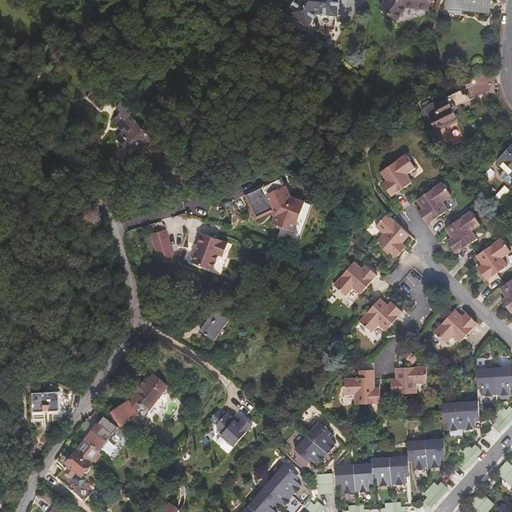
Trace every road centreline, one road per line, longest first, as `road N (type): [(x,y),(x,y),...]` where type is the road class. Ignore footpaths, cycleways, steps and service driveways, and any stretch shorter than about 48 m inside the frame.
road 1 (residential): [(18,511),(109,375),(135,313),(111,220),(84,182),(9,113)]
road 2 (track): [(9,324),(70,312),(78,280),(64,228),(0,147)]
